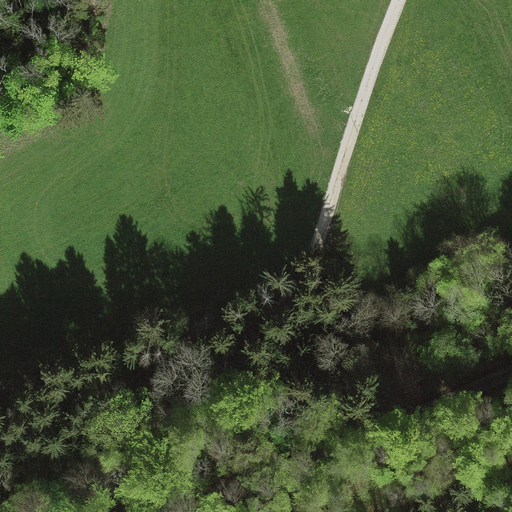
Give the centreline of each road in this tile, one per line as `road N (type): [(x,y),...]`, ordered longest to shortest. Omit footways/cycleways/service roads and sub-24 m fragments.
road 1 (track): [(398,0),(283,317),(215,386),(23,511)]
road 2 (unclassified): [(511,370),(185,511)]
